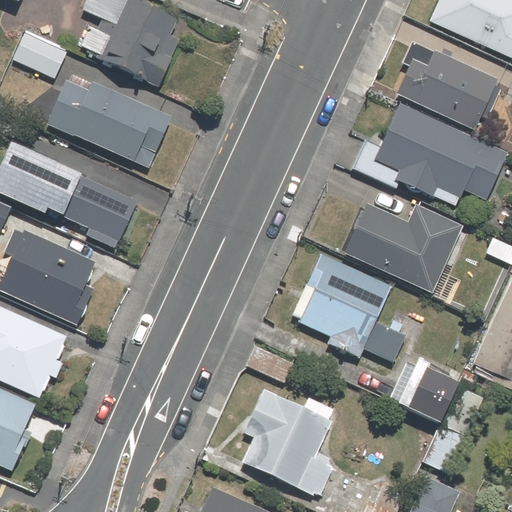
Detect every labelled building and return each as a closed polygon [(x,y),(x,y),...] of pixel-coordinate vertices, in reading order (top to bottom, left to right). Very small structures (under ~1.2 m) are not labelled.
[(179,23),(126,0),(90,0),(84,13),(104,22),(99,33),(91,30),(82,49),(99,58),(98,61),(102,62),(101,64),(113,70),(113,68),(134,78),(134,79),(143,83),(143,82),(161,89),(174,61),(173,61),(181,42),(172,38),(179,23)] [(511,12),(506,9),(510,0),(433,0),(423,23),(488,55),(494,44),(500,47),(511,23),(511,12)] [(57,82),(69,54),(26,35),(14,62),(57,82)] [(429,59),(415,52),(394,97),(476,135),(499,84),(431,53),(429,59)] [(71,84),(68,82),(48,127),(150,173),(174,119),(94,84),(93,86),(74,77),(71,84)] [(388,190),(390,185),(454,215),(463,196),(485,206),(508,157),(396,106),(377,148),(366,143),(352,173),(388,190)] [(59,164),(15,144),(0,177),(0,197),(48,219),(51,214),(90,232),(87,238),(116,252),(120,244),(121,244),(140,204),(58,166),(59,164)] [(406,223),(370,204),(343,258),(428,301),(463,232),(414,207),(406,223)] [(0,237),(0,238),(12,211),(0,205),(0,237)] [(99,265),(26,232),(25,235),(16,231),(5,255),(15,259),(0,290),(0,292),(79,328),(96,291),(89,288),(99,265)] [(360,356),(396,373),(412,339),(377,323),(392,290),(320,256),(299,300),(284,293),(274,315),(326,340),(323,346),(357,363),(360,356)] [(511,280),(471,365),(511,384),(511,280)] [(0,382),(41,401),(51,378),(58,381),(64,366),(59,364),(70,340),(0,308),(0,382)] [(417,361),(393,407),(435,429),(459,383),(417,361)] [(332,421),(263,387),(227,461),(315,505),(333,469),(313,459),(332,421)] [(39,407),(0,389),(0,467),(13,474),(28,442),(24,441),(39,407)] [(452,511),(461,496),(425,478),(408,511),(452,511)] [(397,511),(405,496),(379,485),(370,505),(347,494),(339,511),(397,511)] [(260,511),(209,488),(197,511),(260,511)]
